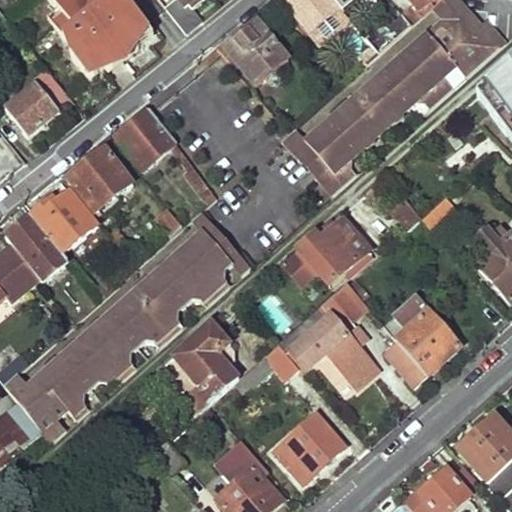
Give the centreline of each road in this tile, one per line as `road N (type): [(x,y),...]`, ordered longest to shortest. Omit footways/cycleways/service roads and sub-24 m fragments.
road 1 (residential): [(0,506),(511,56)]
road 2 (residential): [(0,205),(256,0)]
road 3 (residential): [(338,511),(511,358)]
